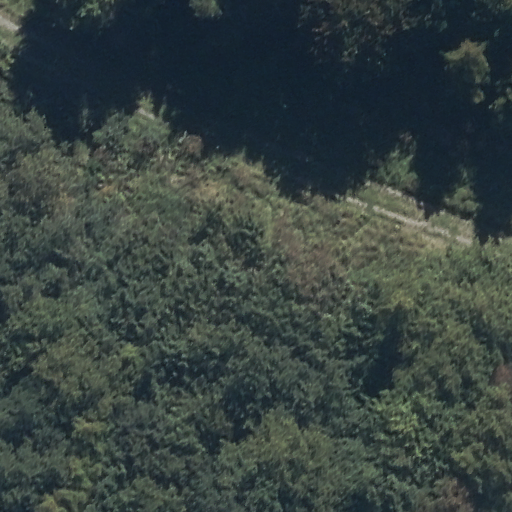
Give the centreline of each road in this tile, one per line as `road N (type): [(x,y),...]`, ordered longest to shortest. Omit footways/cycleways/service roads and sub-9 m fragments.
road 1 (residential): [(303,0),(144,264),(130,318),(151,478)]
road 2 (residential): [(151,478),(19,511)]
